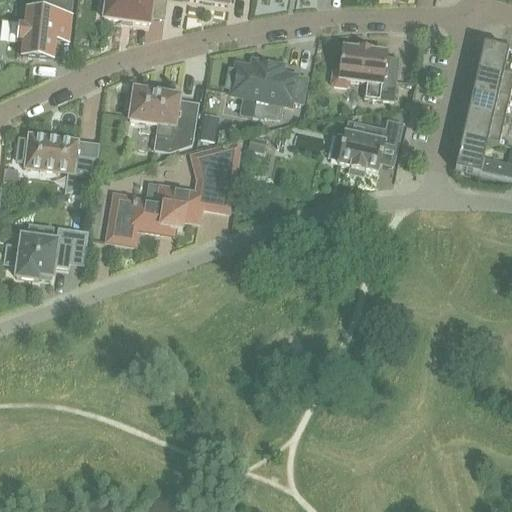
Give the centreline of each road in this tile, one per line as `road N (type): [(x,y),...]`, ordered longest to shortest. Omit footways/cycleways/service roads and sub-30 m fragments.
road 1 (unclassified): [(0,113),(148,56),(314,23),(473,15)]
road 2 (residential): [(0,331),(344,209),(432,203)]
road 3 (residential): [(432,203),(473,15)]
